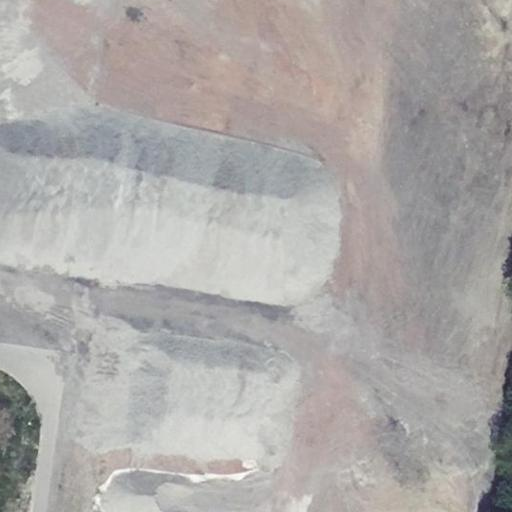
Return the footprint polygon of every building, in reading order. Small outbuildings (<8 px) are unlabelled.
[(0,0),(0,316),(103,333),(156,0),(0,0)] [(156,0),(103,333),(312,365),(316,340),(353,96),(368,0),(156,0)] [(511,0),(424,0),(408,104),(369,349),(360,407),(480,428),(511,226),(511,0)] [(353,96),(316,340),(362,347),(369,349),(408,104),(400,103),(353,96)] [(217,386),(225,386),(229,384),(231,384),(239,382),(242,367),(235,363),(212,359),(208,364),(206,369),(206,377),(208,381),(212,384),(217,386)] [(106,461),(82,457),(74,508),(98,511),(269,511),(285,412),(117,385),(106,461)]
